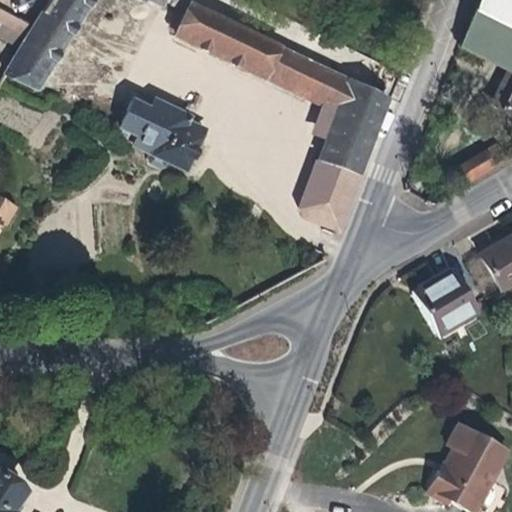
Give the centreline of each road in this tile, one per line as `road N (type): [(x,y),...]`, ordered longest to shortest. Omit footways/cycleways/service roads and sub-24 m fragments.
road 1 (tertiary): [(329,280),(438,0)]
road 2 (residential): [(511,172),(329,280)]
road 3 (tertiary): [(0,351),(196,344)]
road 4 (residential): [(305,342),(250,511)]
road 5 (tertiary): [(329,280),(196,344)]
